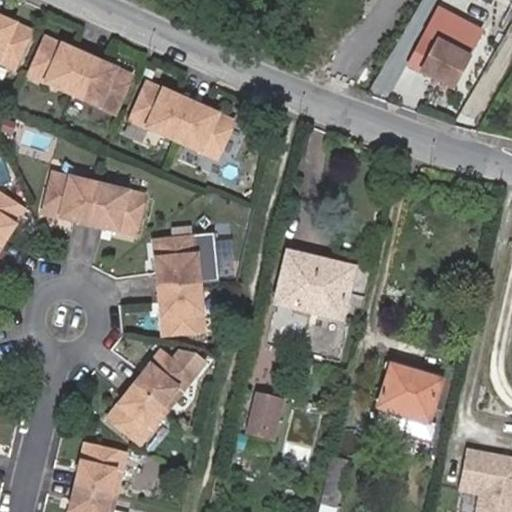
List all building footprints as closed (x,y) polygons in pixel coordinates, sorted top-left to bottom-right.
[(0,16),(0,65),(12,71),(30,30),(0,16)] [(434,66),(429,75),(452,86),(468,56),(426,33),(413,56),(434,66)] [(45,35),(27,76),(113,116),(131,75),(45,35)] [(409,64),(429,75),(434,66),(413,56),(409,64)] [(146,80),(128,121),(215,161),(233,120),(146,80)] [(51,174),(42,215),(134,237),(143,195),(51,174)] [(0,250),(26,212),(0,195),(0,250)] [(239,207),(227,202),(224,210),(235,215),(239,207)] [(194,237),(152,242),(161,336),(204,331),(194,237)] [(337,318),(349,269),(289,254),(277,303),(337,318)] [(192,378),(159,351),(106,418),(139,446),(192,378)] [(428,421),(438,382),(392,366),(379,411),(379,419),(382,426),(389,430),(432,443),(438,424),(428,421)] [(272,441),(281,399),(256,393),(249,432),(234,429),(229,446),(244,449),(248,435),(272,441)] [(111,511),(127,455),(82,445),(66,511),(111,511)] [(494,457),(467,452),(463,475),(484,478),(478,511),(511,511),(511,460),(509,460),(509,465),(499,463),(494,457)] [(346,461),(332,457),(322,503),(336,507),(346,461)] [(216,511),(221,493),(211,491),(207,510),(216,511)]
